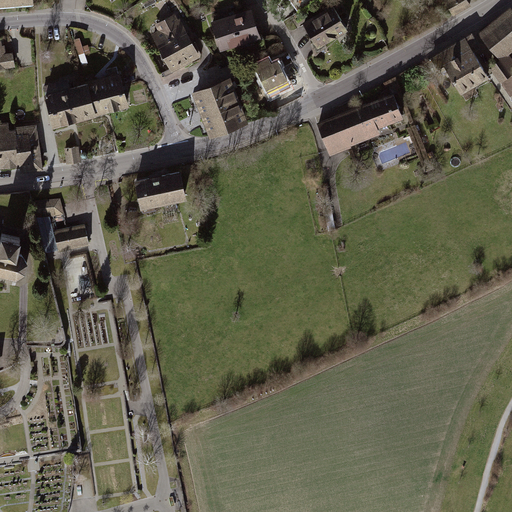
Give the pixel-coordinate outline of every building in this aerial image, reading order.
[(467,0),(446,0),(444,1),(454,17),(471,6),(467,0)] [(511,4),(478,31),(500,57),(489,65),(511,96),(511,95),(511,55),(510,52),(511,50),(511,4)] [(250,5),(210,19),(220,49),(261,35),(250,5)] [(333,6),(303,24),(310,36),(318,50),(348,32),(333,6)] [(159,29),(152,33),(173,70),(202,53),(181,16),(179,17),(175,11),(156,23),(159,29)] [(472,30),(430,55),(437,68),(444,63),(461,92),(490,75),(474,48),(481,45),(472,30)] [(0,45),(0,67),(3,67),(14,65),(12,53),(1,55),(0,45)] [(268,55),(253,63),(266,88),(287,77),(277,57),(271,60),(268,55)] [(191,89),(209,135),(247,120),(230,74),(191,89)] [(99,81),(45,95),(53,125),(75,119),(107,111),(127,105),(119,76),(99,81)] [(394,90),(316,121),(329,153),(380,132),(378,126),(404,115),(394,90)] [(0,166),(19,165),(19,169),(40,166),(36,127),(0,131),(0,166)] [(77,146),(66,148),(68,163),(79,161),(77,146)] [(179,172),(136,181),(143,212),(155,210),(154,203),(185,196),(179,172)] [(63,213),(59,199),(33,202),(36,216),(63,213)] [(85,224),(54,231),(58,250),(89,243),(85,224)] [(0,274),(16,278),(25,273),(27,262),(22,254),(18,253),(21,237),(1,233),(0,239),(0,274)]
